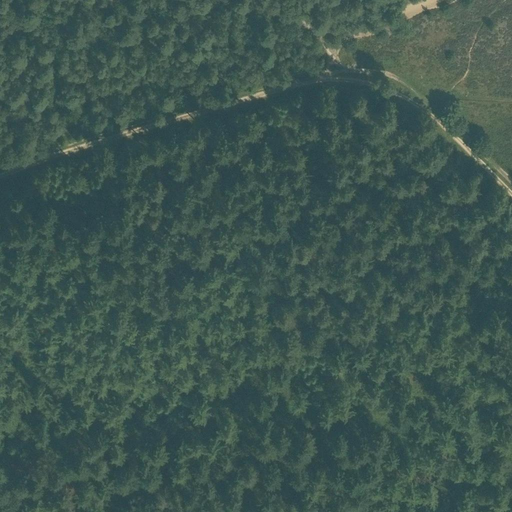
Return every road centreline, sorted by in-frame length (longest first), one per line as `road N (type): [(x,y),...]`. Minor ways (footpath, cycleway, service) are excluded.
road 1 (track): [(0,452),(511,260)]
road 2 (track): [(354,78),(92,136),(0,175)]
road 3 (track): [(511,192),(417,96),(354,78)]
